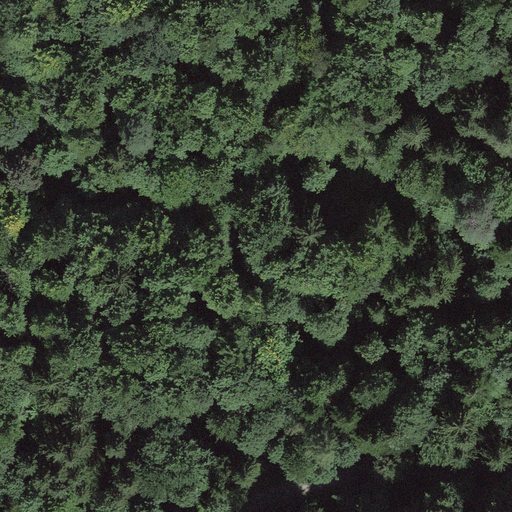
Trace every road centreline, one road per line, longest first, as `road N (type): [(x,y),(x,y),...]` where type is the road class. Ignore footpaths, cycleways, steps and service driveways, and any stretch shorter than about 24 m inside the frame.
road 1 (track): [(108,511),(286,370),(393,315),(511,292)]
road 2 (track): [(511,462),(372,470),(277,492),(241,511)]
